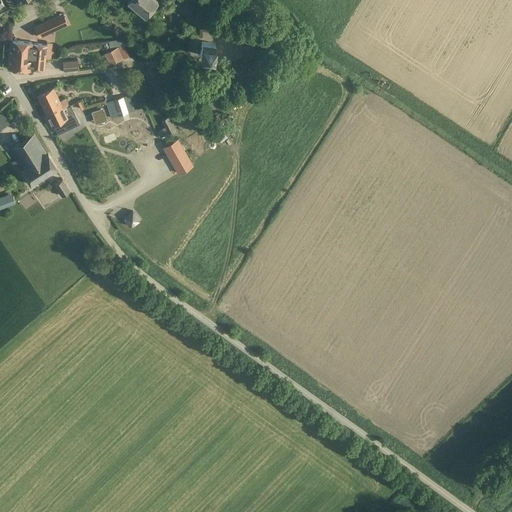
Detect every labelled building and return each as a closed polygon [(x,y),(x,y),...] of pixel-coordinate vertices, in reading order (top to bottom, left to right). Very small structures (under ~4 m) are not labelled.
[(158,1),(157,0),(126,0),(127,0),(145,16),(158,1)] [(196,8),(186,0),(178,0),(174,4),(189,17),(196,8)] [(63,10),(39,24),(44,34),(68,20),(63,10)] [(112,28),(106,22),(102,27),(108,32),(112,28)] [(125,44),(124,38),(109,41),(110,47),(125,44)] [(31,55),(46,57),(47,45),(12,41),(10,54),(20,55),(20,52),(26,53),(25,60),(30,61),(31,55)] [(216,43),(202,41),(200,55),(214,57),(216,43)] [(123,59),(118,47),(111,50),(116,62),(123,59)] [(44,70),(46,57),(31,55),(30,61),(25,60),(26,53),(20,52),(20,55),(10,54),(9,68),(29,71),(30,68),(44,70)] [(79,69),(78,60),(62,61),(63,71),(79,69)] [(53,87),(37,95),(45,112),(56,107),(58,111),(69,106),(65,97),(59,100),(53,87)] [(135,110),(130,94),(106,102),(111,118),(135,110)] [(56,107),(45,112),(51,125),(53,124),(58,134),(76,126),(76,125),(79,124),(78,121),(70,105),(69,106),(58,111),(56,107)] [(0,128),(9,123),(2,112),(0,113),(0,128)] [(176,129),(169,116),(161,120),(168,133),(176,129)] [(111,156),(135,149),(130,129),(105,136),(111,156)] [(47,154),(34,133),(12,148),(19,158),(12,162),(16,168),(22,164),(25,169),(22,170),(31,184),(57,167),(49,153),(47,154)] [(163,147),(178,173),(192,165),(177,139),(163,147)] [(70,190),(63,178),(54,184),(61,195),(70,190)] [(0,208),(15,203),(12,193),(0,197),(0,208)] [(133,211),(124,218),(131,226),(139,219),(133,211)]
